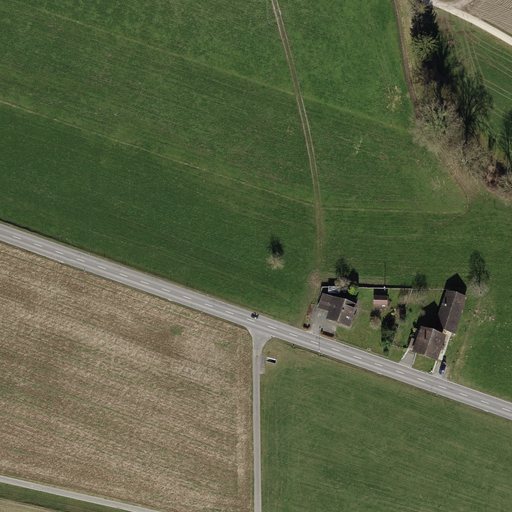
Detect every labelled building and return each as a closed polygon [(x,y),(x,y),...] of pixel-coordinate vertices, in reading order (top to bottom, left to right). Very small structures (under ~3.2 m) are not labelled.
[(468,301),(447,294),(436,329),(456,336),(468,301)] [(349,332),(359,302),(347,298),(345,305),(322,297),(317,311),(328,315),(325,323),(349,332)] [(389,299),(375,298),(374,308),(389,309),(389,299)] [(489,308),(481,305),(477,315),(486,318),(489,308)] [(406,309),(405,314),(419,318),(421,311),(415,309),(414,312),(406,309)] [(445,340),(420,331),(411,357),(437,365),(445,340)]
